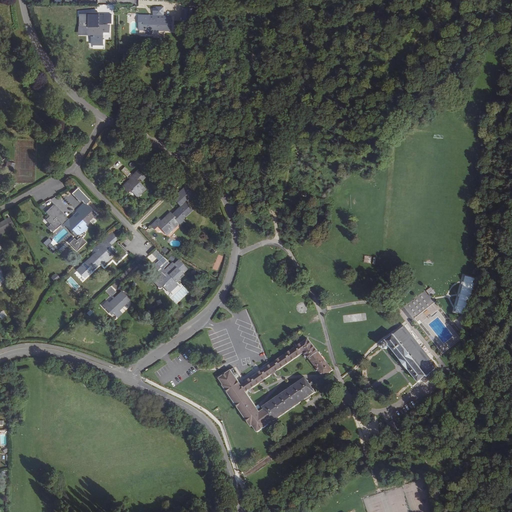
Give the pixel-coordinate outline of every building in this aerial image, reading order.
[(163,15),(163,7),(156,7),(156,8),(154,8),(154,13),(156,13),(156,15),(163,15)] [(103,14),(99,14),(99,27),(88,27),(88,15),(79,14),(79,33),(91,33),(91,37),(93,37),(93,44),(103,45),(103,39),(102,39),(102,32),(110,32),(110,25),(103,25),(103,24),(103,14)] [(150,16),(145,16),(144,27),(147,27),(147,33),(152,33),(152,30),(171,30),(171,19),(156,19),(156,21),(154,21),(154,18),(150,18),(150,16)] [(196,84),(194,81),(191,84),(203,98),(213,89),(203,78),(196,84)] [(124,167),(121,170),(132,182),(130,184),(128,182),(122,187),(127,191),(129,189),(132,192),(133,191),(138,196),(146,189),(142,185),(141,187),(136,182),(138,180),(139,182),(141,180),(141,181),(145,178),(139,171),(132,177),(131,175),(124,167)] [(191,210),(184,202),(192,194),(185,186),(176,195),(177,196),(174,199),(180,206),(176,210),(178,212),(176,214),(174,212),(172,214),(175,217),(174,218),(179,223),(181,225),(184,222),(181,218),(184,215),(184,216),(191,210)] [(69,222),(77,230),(82,235),(80,237),(79,235),(74,240),(80,247),(90,239),(83,232),(87,228),(84,225),(95,214),(85,203),(77,211),(81,215),(76,219),(73,216),(72,217),(68,221),(69,222)] [(174,218),(175,217),(172,214),(170,212),(160,221),(158,219),(151,225),(154,229),(157,226),(164,232),(171,226),(170,224),(172,222),(176,226),(179,223),(174,218)] [(0,235),(12,228),(6,219),(0,221),(0,235)] [(61,246),(77,230),(69,222),(53,237),(61,246)] [(94,258),(92,256),(84,263),(91,271),(99,264),(98,262),(99,260),(103,264),(109,258),(108,257),(111,254),(112,256),(116,252),(110,244),(109,244),(112,241),(112,242),(116,238),(112,233),(101,243),(94,249),(96,252),(94,254),(96,256),(94,258)] [(54,240),(47,245),(50,249),(57,243),(54,240)] [(154,263),(161,254),(154,249),(148,258),(154,263)] [(158,260),(152,266),(163,277),(160,279),(159,277),(154,282),(157,285),(160,283),(162,285),(163,285),(170,291),(177,284),(175,282),(183,274),(181,272),(186,268),(178,260),(173,264),(172,263),(164,270),(163,269),(163,265),(158,260)] [(56,273),(51,278),(55,282),(60,277),(56,273)] [(471,277),(463,306),(472,308),(481,280),(471,277)] [(111,297),(116,292),(110,286),(105,291),(111,297)] [(430,287),(425,291),(429,297),(435,293),(430,287)] [(107,301),(102,305),(110,314),(112,312),(115,315),(117,317),(121,313),(119,310),(130,300),(121,291),(113,299),(115,302),(113,303),(111,301),(109,303),(107,301)] [(386,349),(389,347),(389,345),(419,382),(435,368),(429,360),(431,359),(405,326),(382,344),(382,347),(383,349),(386,349)] [(333,370),(308,338),(231,391),(254,424),(263,416),(246,392),(304,352),(324,378),(333,370)] [(272,422),(304,399),(310,396),(315,392),(305,377),(263,407),(272,422)]
